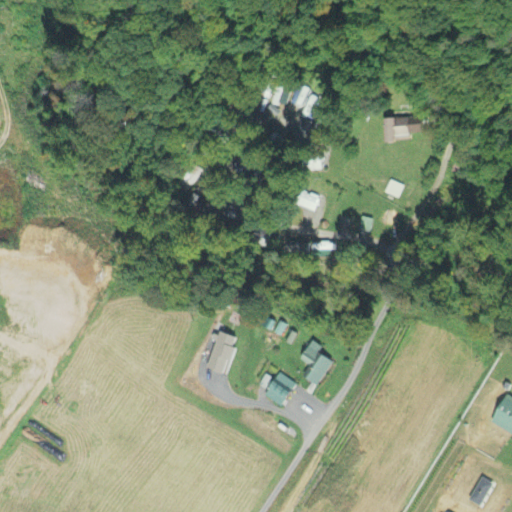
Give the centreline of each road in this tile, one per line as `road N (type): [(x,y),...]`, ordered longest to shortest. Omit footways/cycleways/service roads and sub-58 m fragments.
road 1 (residential): [(260,511),(379,318),(398,248),(437,180),(453,130)]
road 2 (residential): [(398,248),(239,211),(219,192)]
